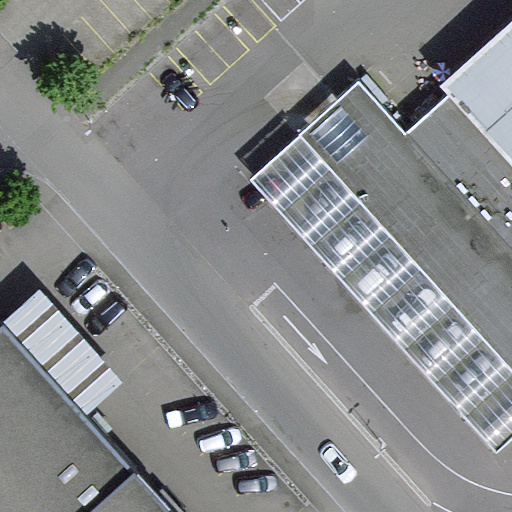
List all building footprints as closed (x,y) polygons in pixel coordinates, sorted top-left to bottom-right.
[(448,96),(511,166),(511,23),(441,86),(448,96)] [(511,250),(408,133),(361,79),(326,110),(298,134),(300,137),(511,377),(511,250)] [(511,166),(448,96),(408,133),(511,250),(511,166)] [(511,377),(300,137),(250,180),(498,455),(511,442),(511,377)] [(179,511),(0,319),(0,511),(179,511)]
